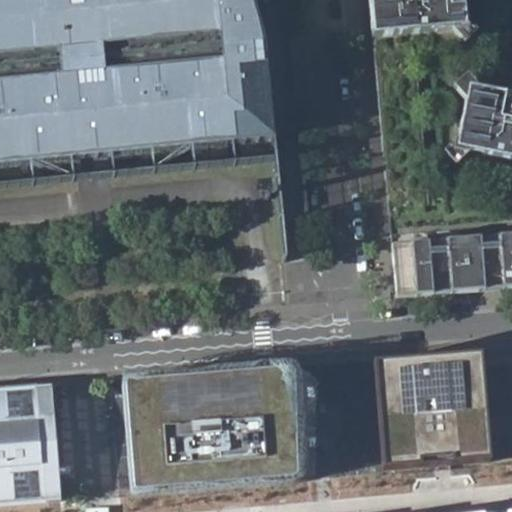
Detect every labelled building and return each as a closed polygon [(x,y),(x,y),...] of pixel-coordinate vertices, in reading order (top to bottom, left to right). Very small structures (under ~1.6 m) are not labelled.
[(0,0),(0,162),(89,154),(277,137),(264,0),(0,0)] [(511,0),(368,0),(372,37),(391,247),(396,298),(486,290),(511,287),(511,0)] [(480,351),(372,359),(381,468),(417,465),(489,459),(511,457),(511,360),(481,363),(480,351)] [(125,382),(125,383),(133,487),(133,488),(134,489),(135,489),(135,490),(135,489),(292,477),(293,476),(294,476),(294,475),(294,474),(286,370),(286,369),(286,368),(285,368),(284,367),(283,367),(127,380),(126,380),(125,381),(125,382)] [(0,502),(45,499),(61,498),(52,383),(35,384),(0,387),(0,502)]
